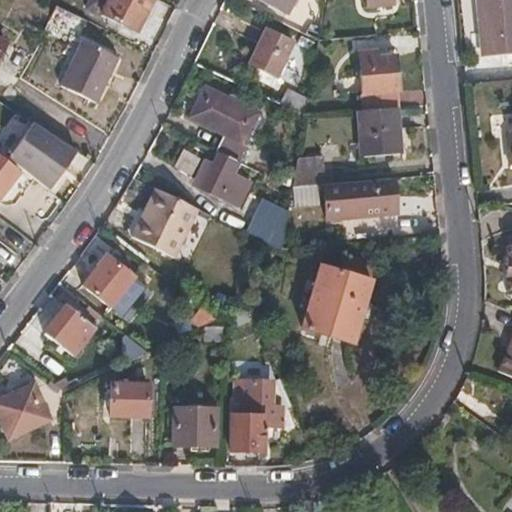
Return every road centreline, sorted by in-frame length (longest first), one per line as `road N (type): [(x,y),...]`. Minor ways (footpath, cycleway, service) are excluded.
road 1 (residential): [(436,0),(467,274),(464,333),(451,374),(399,445),(342,474),(287,487),(0,484)]
road 2 (residential): [(203,0),(127,148),(0,333)]
